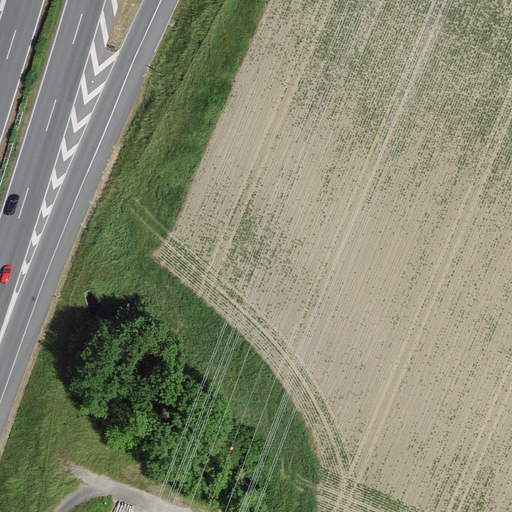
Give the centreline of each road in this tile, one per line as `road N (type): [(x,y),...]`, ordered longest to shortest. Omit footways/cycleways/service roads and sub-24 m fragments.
road 1 (motorway): [(0,339),(161,0)]
road 2 (motorway): [(0,275),(86,0)]
road 3 (track): [(176,511),(116,491),(77,500),(64,511)]
